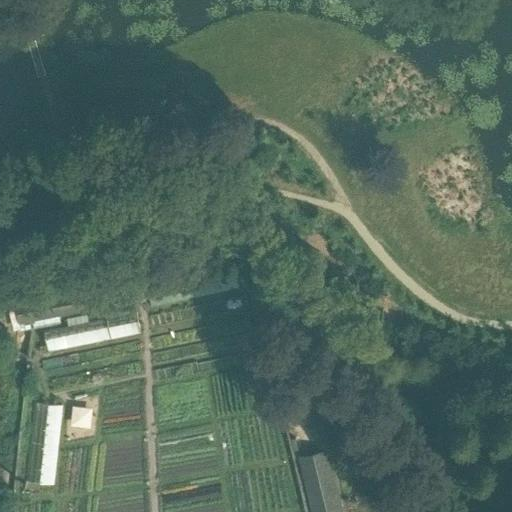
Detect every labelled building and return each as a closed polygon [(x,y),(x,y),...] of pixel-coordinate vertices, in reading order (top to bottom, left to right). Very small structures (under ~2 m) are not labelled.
[(149,295),(152,307),(244,287),(241,274),(149,295)] [(137,300),(132,275),(16,299),(21,323),(137,300)] [(44,331),(48,350),(141,332),(137,313),(44,331)] [(63,405),(36,402),(27,489),(41,491),(41,483),(55,484),(63,405)] [(342,511),(327,449),(298,456),(311,511),(342,511)]
